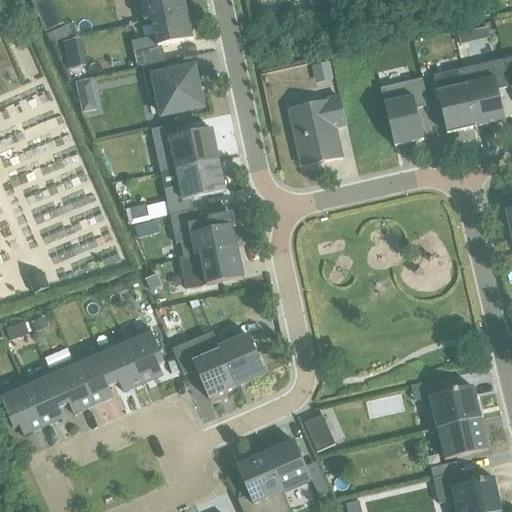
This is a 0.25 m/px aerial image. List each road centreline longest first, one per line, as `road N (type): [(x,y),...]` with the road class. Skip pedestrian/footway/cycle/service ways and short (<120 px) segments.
road 1 (residential): [(292,208),(280,252),(304,364),(299,397),(181,452)]
road 2 (residential): [(292,208),(260,175),(221,0)]
road 3 (residential): [(181,452),(165,417),(48,466),(66,511)]
road 4 (residential): [(463,188),(511,394)]
road 5 (residential): [(463,188),(417,179),(292,208)]
